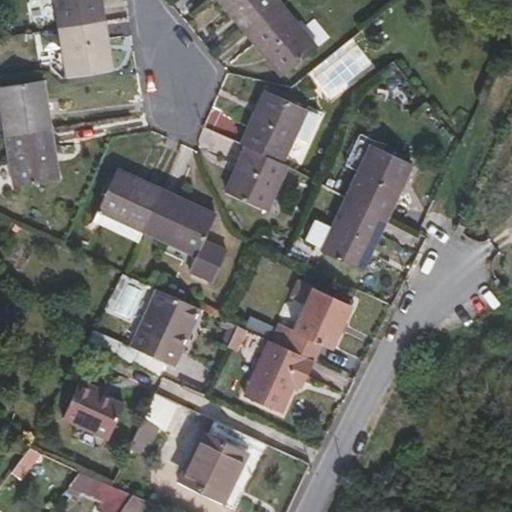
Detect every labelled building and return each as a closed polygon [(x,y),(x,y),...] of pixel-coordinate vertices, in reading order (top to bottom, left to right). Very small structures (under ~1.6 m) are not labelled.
[(54,0),(59,28),(103,22),(99,0),(54,0)] [(220,0),(246,33),(280,5),(276,0),(220,0)] [(282,78),(316,50),(280,5),(246,33),(282,78)] [(67,76),(109,70),(103,22),(59,28),(67,76)] [(41,81),(0,86),(0,111),(4,136),(48,130),(41,81)] [(263,97),(239,149),(244,151),(278,168),(302,115),(263,97)] [(11,184),(56,178),(48,130),(4,136),(11,184)] [(417,167),(377,149),(352,202),(392,221),(417,167)] [(284,171),(278,168),(244,151),(222,197),(263,216),(284,171)] [(97,208),(141,229),(160,189),(117,168),(97,208)] [(202,240),(214,215),(160,189),(141,229),(195,255),(202,240)] [(328,255),(368,273),(392,221),(352,202),(340,229),(330,251),(328,255)] [(330,251),(340,229),(323,222),(312,243),(330,251)] [(460,237),(463,230),(455,227),(452,234),(460,237)] [(210,280),(224,251),(202,240),(195,255),(188,269),(210,280)] [(502,286),(498,279),(492,284),(497,290),(502,286)] [(290,298),(306,305),(285,349),(315,363),(323,347),(329,350),(349,306),(298,282),(290,298)] [(184,331),(196,308),(155,290),(128,346),(137,350),(162,362),(171,366),(188,333),(184,331)] [(188,333),(200,310),(196,308),(184,331),(188,333)] [(305,383),(315,363),(285,349),(269,342),(243,397),(281,415),(295,386),(298,380),(305,383)] [(130,363),(156,375),(162,362),(137,350),(130,363)] [(295,386),(302,390),(305,383),(298,380),(295,386)] [(94,392),(96,389),(80,381),(61,420),(108,442),(125,406),(106,397),(94,392)] [(106,397),(107,394),(96,389),(94,392),(106,397)] [(131,452),(147,457),(156,428),(140,423),(131,452)] [(241,510),(263,463),(205,436),(183,483),(241,510)] [(121,511),(133,496),(113,487),(81,472),(71,486),(105,503),(101,511),(121,511)]
